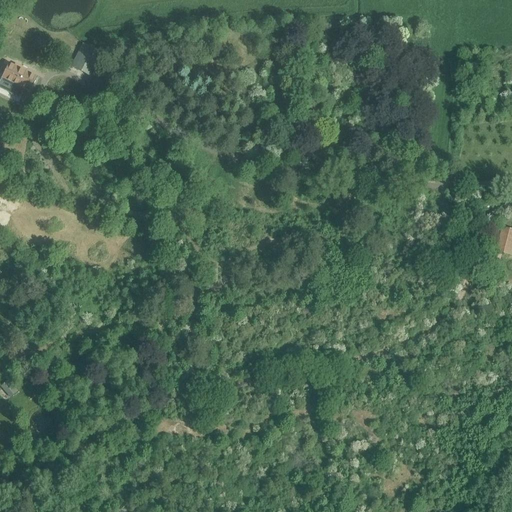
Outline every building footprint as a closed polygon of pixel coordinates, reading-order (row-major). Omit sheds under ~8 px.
[(74,70),(90,78),(102,55),(82,45),(79,52),(82,54),(74,70)] [(226,58),(210,45),(204,53),(220,66),(226,58)] [(3,65),(0,70),(0,74),(3,75),(1,78),(30,93),(37,78),(9,64),(7,67),(3,65)] [(511,256),(511,255),(511,231),(502,229),(496,252),(511,256)] [(13,385),(9,381),(2,387),(6,392),(13,385)]
